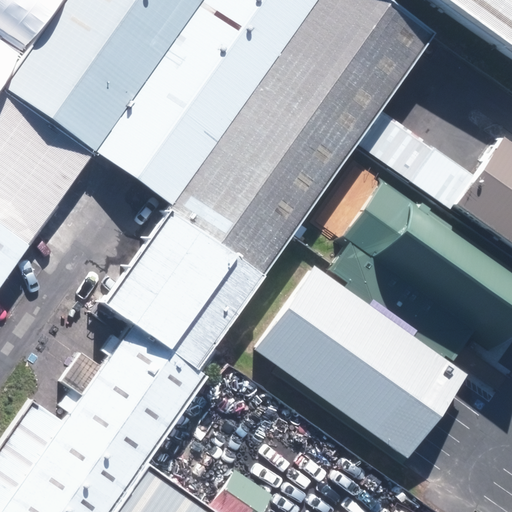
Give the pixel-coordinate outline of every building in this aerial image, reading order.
[(185,511),(135,477),(199,386),(195,383),(211,360),(205,356),(425,44),(362,0),(69,0),(0,99),(0,288),(90,159),(167,213),(96,314),(128,336),(100,376),(80,362),(61,389),(81,403),(62,430),(32,409),(0,453),(0,511),(185,511)] [(511,0),(440,0),(511,50),(511,0)] [(358,146),(511,255),(511,154),(494,142),(469,177),(434,152),(433,155),(379,117),(358,146)] [(511,331),(511,272),(379,179),(323,259),(455,353),(469,334),(497,354),(511,331)] [(241,352),(391,462),(412,433),(421,440),(443,409),(434,403),(451,380),(300,271),(241,352)] [(209,493),(235,511),(250,511),(260,498),(224,472),(209,493)]
